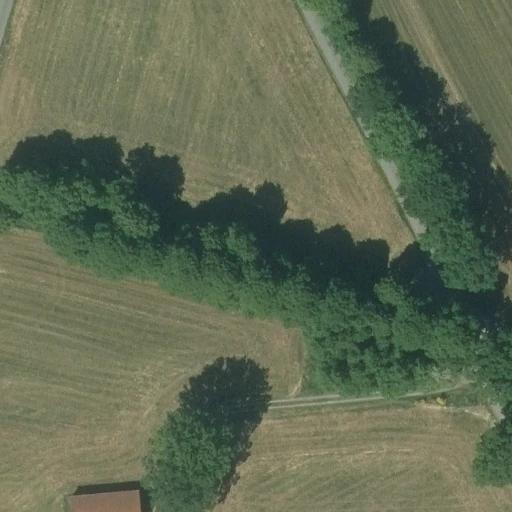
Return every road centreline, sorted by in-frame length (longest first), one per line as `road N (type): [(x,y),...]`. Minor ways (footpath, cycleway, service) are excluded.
road 1 (unclassified): [(0,206),(461,320)]
road 2 (track): [(482,362),(470,377),(429,392),(215,416),(184,436),(161,511)]
road 3 (unclassified): [(461,320),(301,0)]
